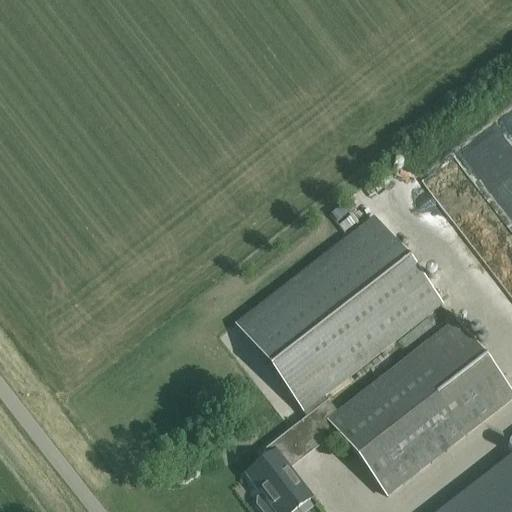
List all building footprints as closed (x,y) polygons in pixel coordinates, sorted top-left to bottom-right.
[(511,97),(492,111),(509,135),(511,133),(511,97)] [(410,180),(400,188),(427,221),(437,213),(410,180)] [(235,326),(303,413),(323,398),(441,307),(373,219),(235,326)] [(343,424),(335,431),(387,498),(511,401),(511,398),(454,324),(336,415),(343,424)] [(307,418),(263,453),(268,459),(275,454),(286,468),(335,431),(343,424),(336,415),(323,398),(303,413),(307,418)] [(275,454),(268,459),(246,477),(260,494),(254,499),(251,507),(254,511),(297,511),(312,501),(286,468),(275,454)] [(511,511),(511,461),(446,511),(511,511)]
